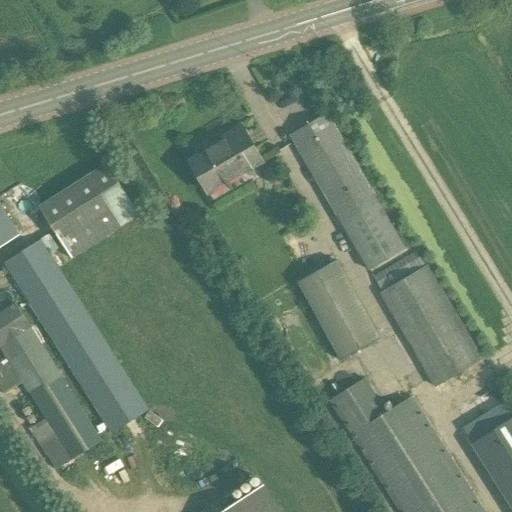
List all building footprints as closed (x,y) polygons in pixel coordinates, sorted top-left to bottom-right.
[(373,270),(409,248),(330,115),(294,136),(373,270)] [(210,193),(264,162),(244,127),(223,139),(226,143),(192,162),(210,193)] [(72,259),(139,215),(106,163),(38,208),(72,259)] [(0,249),(20,236),(0,205),(0,249)] [(114,435),(151,411),(42,241),(6,264),(114,435)] [(344,359),(381,339),(339,261),(302,282),(344,359)] [(483,360),(428,265),(379,294),(435,388),(483,360)] [(17,304),(0,315),(0,348),(2,347),(24,383),(47,419),(31,429),(58,471),(104,441),(32,329),(33,328),(17,304)] [(389,414),(365,378),(332,399),(402,511),(486,511),(414,398),(389,414)] [(511,417),(470,445),(511,509),(511,417)] [(280,511),(265,489),(229,511),(280,511)]
